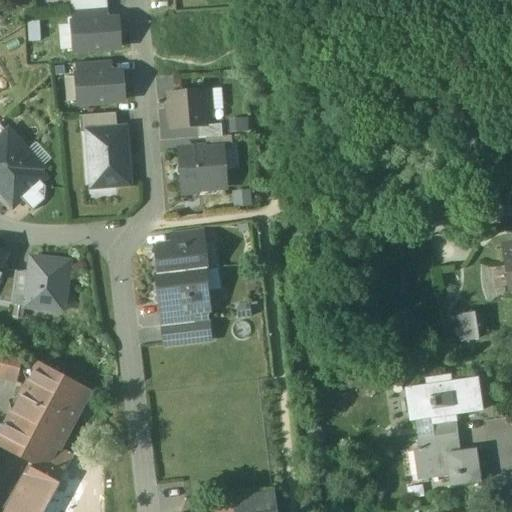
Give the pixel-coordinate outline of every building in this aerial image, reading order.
[(106,0),(71,0),(72,12),(108,9),(106,0)] [(108,9),(72,12),(73,24),(109,21),(108,9)] [(109,21),(73,24),(75,53),(119,49),(118,37),(121,34),(120,24),(117,22),(117,21),(109,21)] [(112,62),(76,65),(77,77),(113,74),(112,62)] [(113,74),(77,77),(79,105),(123,102),(120,73),(113,74)] [(203,93),(169,95),(171,129),(198,127),(206,127),(205,121),(209,120),(209,109),(205,109),(203,93)] [(89,134),(117,132),(115,115),(79,118),(80,134),(89,134)] [(206,127),(198,127),(199,139),(206,139),(222,137),(221,126),(206,127)] [(117,132),(89,134),(93,188),(129,185),(125,131),(117,132)] [(0,178),(25,155),(4,133),(0,136),(0,178)] [(222,137),(206,139),(207,151),(221,150),(232,149),(231,137),(222,137)] [(207,151),(181,153),(182,165),(181,165),(177,169),(178,175),(182,179),(183,179),(184,184),(180,185),(181,196),(199,195),(199,190),(224,188),(221,150),(207,151)] [(46,178),(25,155),(0,178),(0,193),(13,208),(22,200),(41,182),(46,178)] [(41,182),(22,200),(31,211),(44,199),(46,188),(41,182)] [(201,230),(169,234),(171,246),(202,242),(201,230)] [(171,246),(155,248),(159,275),(159,276),(204,271),(206,271),(203,243),(202,242),(171,246)] [(511,245),(503,247),(509,286),(511,285),(511,245)] [(9,258),(0,253),(0,278),(3,271),(9,258)] [(70,264),(31,260),(30,274),(26,308),(64,313),(70,264)] [(16,273),(3,271),(0,278),(0,303),(12,307),(16,273)] [(204,271),(159,276),(159,275),(156,276),(160,305),(161,305),(203,299),(206,294),(204,271)] [(30,274),(16,273),(12,307),(26,308),(30,274)] [(203,299),(161,305),(164,328),(195,324),(194,313),(204,312),(203,299)] [(473,315),(454,318),(458,343),(477,340),(473,315)] [(195,324),(164,328),(166,344),(197,340),(195,324)] [(23,357),(0,351),(0,378),(17,382),(23,357)] [(90,393),(39,365),(0,437),(0,446),(33,464),(34,462),(63,477),(70,464),(74,457),(59,450),(90,393)] [(450,377),(426,380),(427,386),(407,389),(411,422),(431,419),(432,425),(456,422),(455,415),(481,412),(476,379),(451,383),(450,377)] [(456,422),(432,425),(434,437),(457,433),(456,422)] [(457,433),(434,437),(435,448),(444,447),(445,449),(459,447),(457,433)] [(476,450),(446,455),(445,449),(444,447),(435,448),(413,452),(417,481),(449,477),(450,487),(481,483),(476,450)] [(63,477),(34,462),(33,464),(7,511),(44,511),(52,498),(63,477)] [(63,477),(52,498),(69,507),(88,473),(70,464),(63,477)] [(272,511),(270,493),(232,497),(234,511),(272,511)] [(52,498),(44,511),(79,511),(69,507),(52,498)] [(494,511),(493,499),(468,502),(469,511),(494,511)]
